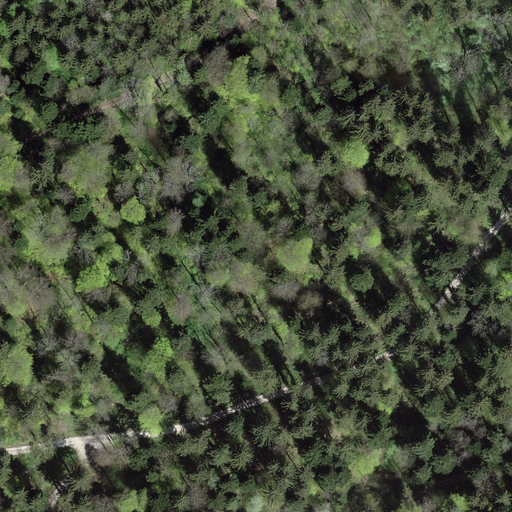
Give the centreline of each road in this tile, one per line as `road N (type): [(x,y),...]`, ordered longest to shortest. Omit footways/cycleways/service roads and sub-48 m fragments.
road 1 (track): [(511,210),(420,329),(388,352),(217,416),(106,438)]
road 2 (track): [(110,101),(200,304),(206,342),(179,427)]
road 3 (track): [(279,0),(177,74),(57,122),(0,157)]
road 4 (track): [(395,511),(440,483),(511,461)]
